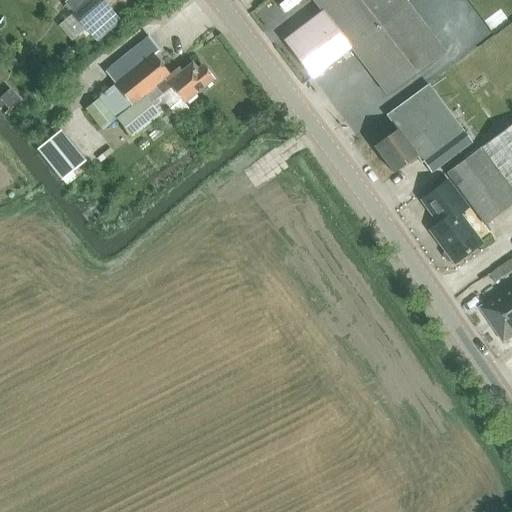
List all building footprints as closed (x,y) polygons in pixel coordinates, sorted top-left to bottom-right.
[(66,0),(64,2),(73,12),(72,13),(73,14),(86,28),(108,8),(101,0),(66,0)] [(405,0),(312,0),(322,12),(284,41),(312,77),(350,47),(386,94),(444,49),(405,0)] [(489,27),(505,16),(497,6),(482,16),(489,27)] [(115,84),(99,97),(99,98),(116,119),(130,137),(157,117),(149,107),(142,99),(156,88),(164,82),(169,89),(162,95),(156,99),(158,101),(165,110),(178,99),(182,105),(214,80),(203,67),(198,71),(192,63),(181,72),(179,69),(168,77),(151,55),(159,49),(148,37),(105,71),(115,84)] [(164,82),(156,88),(162,95),(169,89),(164,82)] [(397,132),(374,148),(392,173),(415,156),(421,165),(423,163),(431,173),(471,143),(428,85),(385,116),(397,132)] [(156,88),(142,99),(149,107),(157,117),(165,110),(158,101),(156,99),(162,95),(156,88)] [(85,110),(102,131),(116,119),(99,98),(85,110)] [(511,124),(447,173),(485,226),(511,205),(511,124)] [(37,149),(62,181),(86,162),(61,130),(37,149)] [(430,231),(454,263),(481,243),(459,214),(467,209),(445,180),(420,199),(439,225),(430,231)] [(511,285),(484,305),(480,308),(505,344),(511,339),(511,285)]
